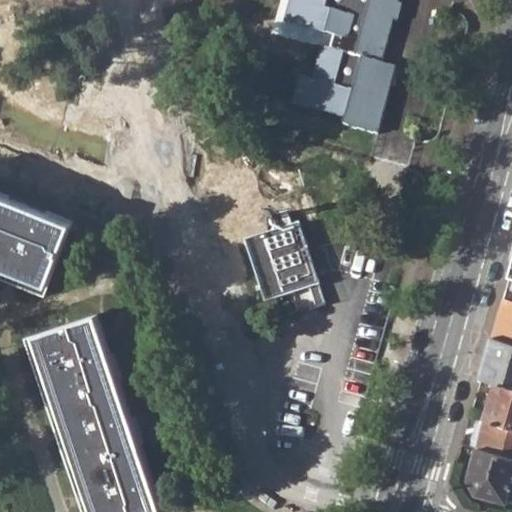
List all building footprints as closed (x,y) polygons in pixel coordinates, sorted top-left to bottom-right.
[(284,0),(279,19),(287,22),(293,0),(284,0)] [(293,0),(287,22),(335,36),(331,49),(323,47),(314,79),(302,76),(295,103),(347,119),(345,125),(378,135),(397,68),(383,63),(394,21),(398,22),(404,4),(399,3),(399,0),(293,0)] [(0,265),(48,285),(72,225),(0,195),(0,265)] [(246,243),(265,303),(320,285),(300,224),(246,243)] [(492,336),(511,342),(511,290),(506,288),(492,336)] [(35,336),(94,511),(151,511),(157,510),(161,509),(98,314),(35,336)] [(511,342),(492,336),(482,374),(495,379),(511,383),(511,342)] [(511,426),(511,383),(495,379),(484,418),(511,426)] [(463,443),(475,447),(484,418),(471,415),(463,443)] [(511,426),(484,418),(475,447),(511,457),(511,426)] [(511,482),(511,480),(511,457),(475,447),(466,478),(473,493),(511,502),(511,482)]
